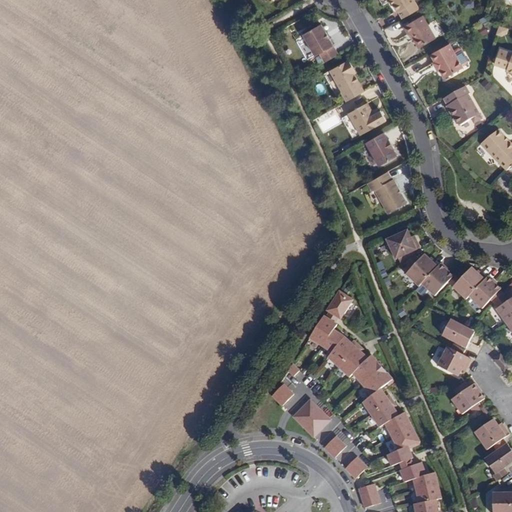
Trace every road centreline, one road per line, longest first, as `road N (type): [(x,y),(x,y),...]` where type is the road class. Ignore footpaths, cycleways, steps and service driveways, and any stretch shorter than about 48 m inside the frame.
road 1 (residential): [(511,251),(471,249),(451,238),(434,212),(420,126),(348,0)]
road 2 (residential): [(180,511),(208,470),(260,447),(320,464),(350,511)]
